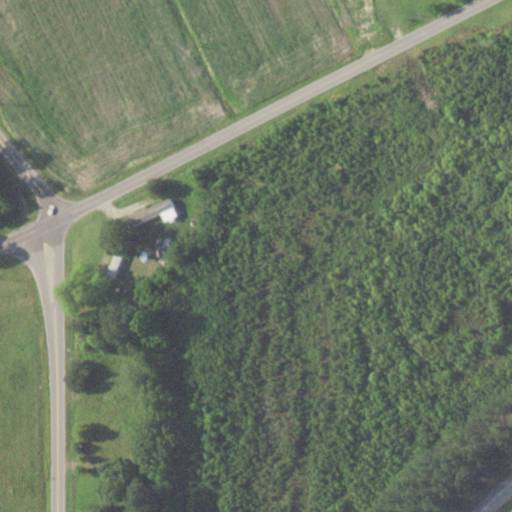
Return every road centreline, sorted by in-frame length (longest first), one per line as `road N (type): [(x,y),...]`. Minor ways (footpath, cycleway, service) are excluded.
road 1 (residential): [(0,247),(55,228),(498,0)]
road 2 (residential): [(60,511),(55,228),(47,197),(0,141)]
